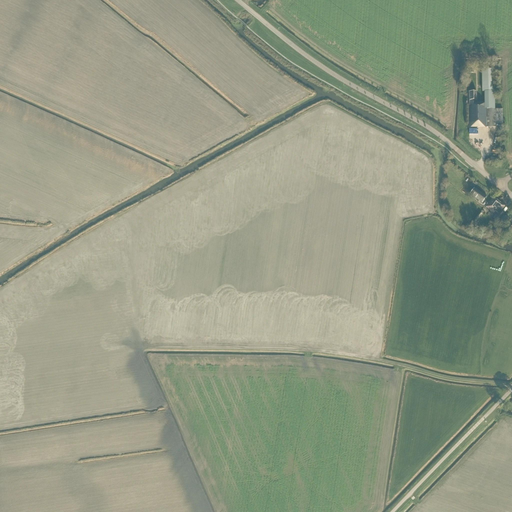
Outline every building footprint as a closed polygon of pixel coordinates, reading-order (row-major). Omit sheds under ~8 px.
[(482,92),(493,92),(493,70),(481,70),(482,92)] [(476,103),(476,92),(469,92),(469,108),(468,108),(468,128),(495,127),(495,125),(502,124),(502,109),(494,109),(487,109),(487,118),(486,103),(476,103)] [(482,203),(486,197),(474,188),(470,195),(482,203)] [(496,206),(499,201),(494,197),(490,203),(488,202),(485,206),(490,211),(495,205),(496,206)] [(495,205),(490,211),(493,213),(498,208),(501,211),(505,206),(499,201),(496,206),(495,205)] [(498,222),(504,214),(501,211),(494,219),(498,222)] [(475,224),(482,215),(479,213),(473,222),(475,224)] [(505,224),(508,219),(503,216),(500,221),(505,224)]
